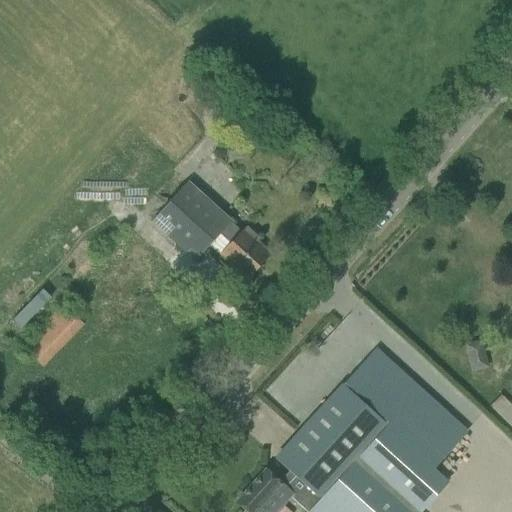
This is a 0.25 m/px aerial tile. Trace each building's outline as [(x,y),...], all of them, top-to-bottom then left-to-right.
[(151,220),(179,247),(194,260),(208,245),(219,233),(229,222),(231,220),(188,180),(151,220)] [(269,253),(256,242),(259,239),(246,227),(241,232),(229,222),(218,234),(230,244),(217,259),(230,271),(233,268),(245,279),(269,253)] [(106,322),(138,288),(144,282),(153,291),(158,287),(162,292),(171,282),(157,269),(162,264),(127,231),(71,289),(106,322)] [(43,366),(83,325),(61,304),(22,346),(43,366)] [(465,345),(474,372),(492,366),(482,339),(465,345)] [(424,460),(445,437),(456,425),(375,348),(362,362),(276,457),(290,470),(279,482),(265,469),(235,502),(246,511),(273,511),(289,495),(307,511),(420,511),(435,496),(449,481),(424,460)] [(0,411),(5,416),(26,392),(5,374),(0,379),(0,411)] [(511,401),(499,394),(488,412),(511,426),(511,401)]
